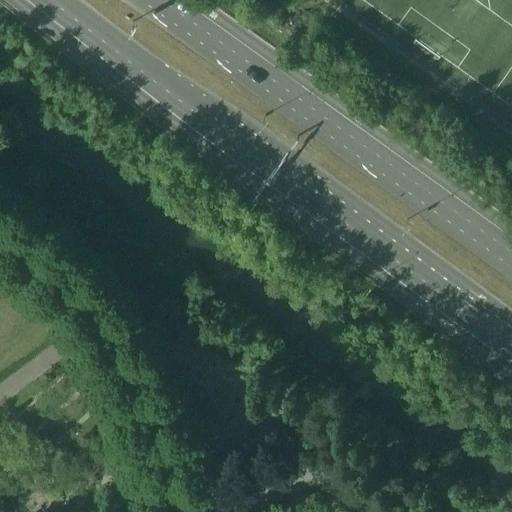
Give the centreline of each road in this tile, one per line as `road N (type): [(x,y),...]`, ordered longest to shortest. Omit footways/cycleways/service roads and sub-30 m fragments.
road 1 (trunk): [(53,0),(511,343)]
road 2 (trunk): [(511,259),(149,0)]
